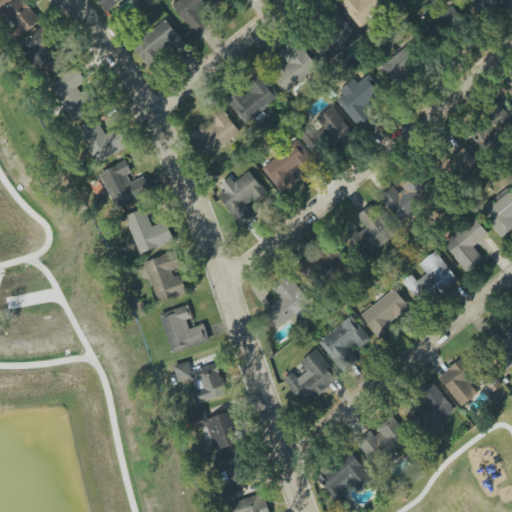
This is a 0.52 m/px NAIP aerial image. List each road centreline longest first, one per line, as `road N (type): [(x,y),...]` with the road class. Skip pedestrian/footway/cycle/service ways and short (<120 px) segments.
road 1 (residential): [(73,0),(158,112),(226,283),(293,511)]
road 2 (residential): [(226,283),(511,50)]
road 3 (residential): [(278,466),(511,279)]
road 4 (residential): [(158,112),(295,0)]
